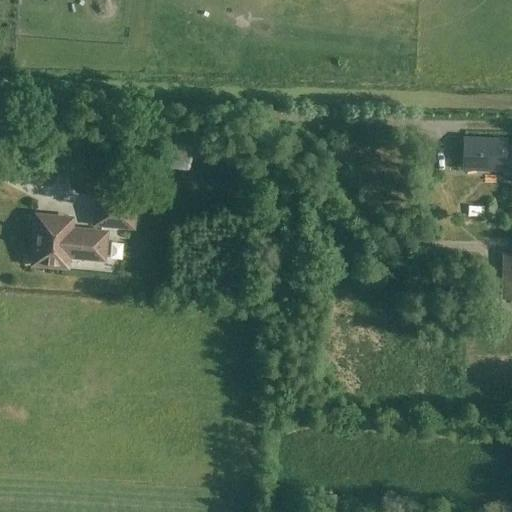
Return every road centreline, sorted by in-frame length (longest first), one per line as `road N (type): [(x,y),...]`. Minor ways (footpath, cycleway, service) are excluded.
road 1 (unclassified): [(0,95),(305,114)]
road 2 (unknown): [(323,115),(342,185),(369,222),(394,240),(477,251)]
road 3 (track): [(305,114),(511,123)]
